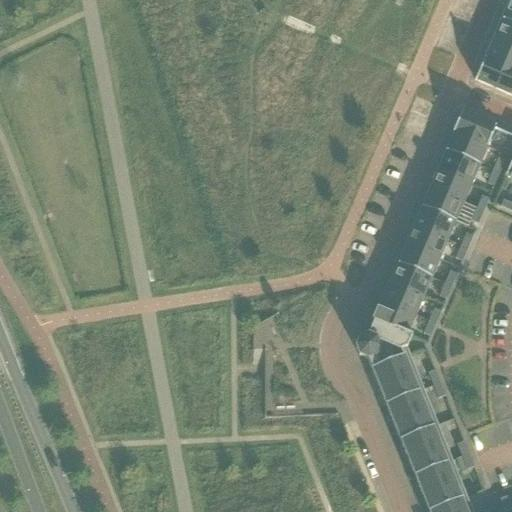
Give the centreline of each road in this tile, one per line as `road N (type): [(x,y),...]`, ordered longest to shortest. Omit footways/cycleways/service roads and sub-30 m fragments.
road 1 (residential): [(452,88),(364,288),(331,326),(334,371),(356,400),(401,511)]
road 2 (tertiary): [(72,511),(0,336)]
